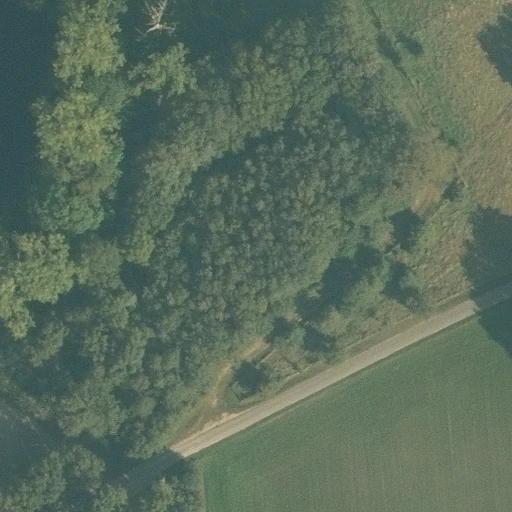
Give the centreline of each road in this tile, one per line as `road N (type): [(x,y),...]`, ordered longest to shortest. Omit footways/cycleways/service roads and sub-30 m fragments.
road 1 (track): [(216,432),(230,377),(452,185),(341,0)]
road 2 (unclassified): [(72,511),(408,338),(511,297)]
